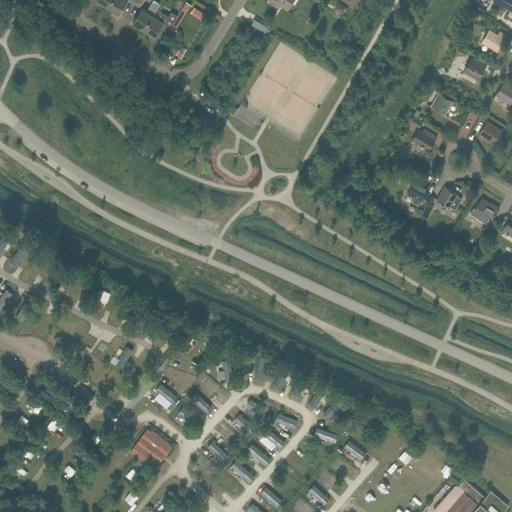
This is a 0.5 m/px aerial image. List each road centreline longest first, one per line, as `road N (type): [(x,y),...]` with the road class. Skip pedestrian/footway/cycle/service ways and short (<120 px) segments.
road 1 (tertiary): [(511,378),(151,213),(75,170),(0,110)]
road 2 (residential): [(48,0),(175,77),(196,70),(240,0)]
